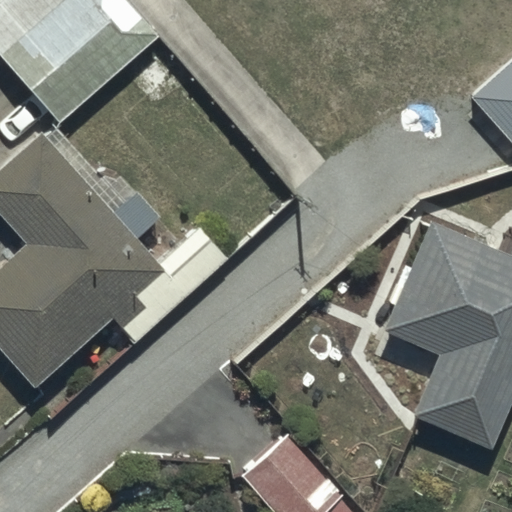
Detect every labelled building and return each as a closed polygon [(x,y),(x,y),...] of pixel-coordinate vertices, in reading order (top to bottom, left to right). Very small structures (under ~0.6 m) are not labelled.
[(0,0),(0,58),(57,123),(156,34),(125,0),(0,0)] [(511,44),(470,83),(511,128),(511,44)] [(129,335),(220,248),(190,216),(151,253),(128,229),(153,205),(130,180),(111,198),(108,198),(36,124),(0,158),(0,210),(21,232),(0,251),(0,344),(32,378),(104,309),(129,335)] [(511,367),(511,250),(423,212),(377,318),(434,343),(409,401),(483,434),(511,367)] [(198,427),(154,424),(128,459),(195,463),(198,427)] [(340,496),(282,434),(237,476),(270,511),(351,511),(338,498),(340,496)]
